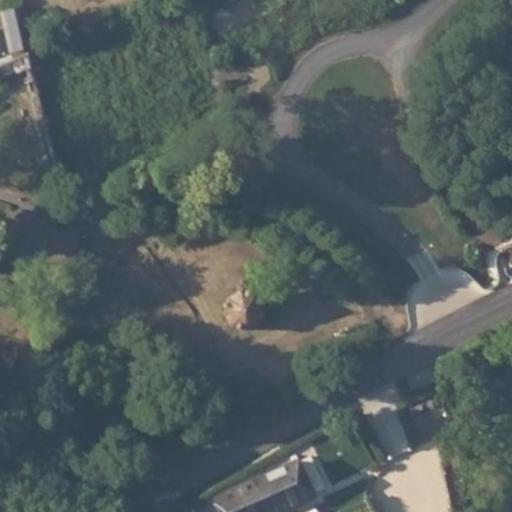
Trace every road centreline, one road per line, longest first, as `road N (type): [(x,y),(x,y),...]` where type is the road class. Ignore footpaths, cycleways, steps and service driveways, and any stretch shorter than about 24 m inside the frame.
road 1 (secondary): [(121,495),(511,304)]
road 2 (secondary): [(0,476),(121,495)]
